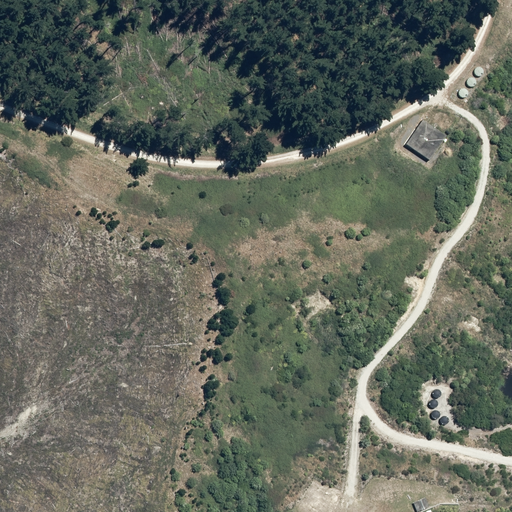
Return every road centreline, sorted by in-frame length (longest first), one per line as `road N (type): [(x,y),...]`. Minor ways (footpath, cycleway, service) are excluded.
road 1 (track): [(0,105),(168,158),(240,163),(312,151),(430,95),(470,54),(494,0)]
road 2 (track): [(430,95),(480,127),(483,176),(414,317),(362,378),(363,400),(389,436),(511,463)]
